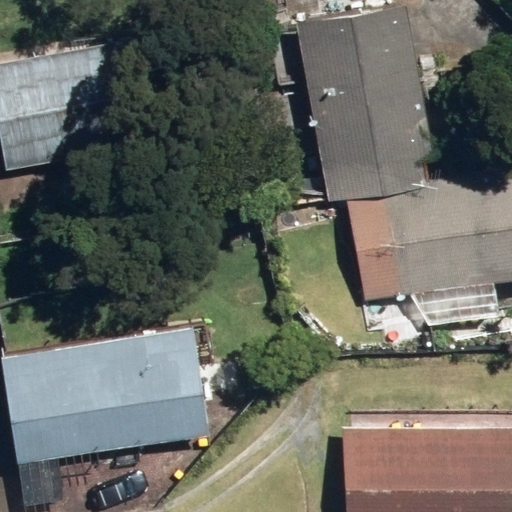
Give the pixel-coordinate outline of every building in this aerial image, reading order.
[(384,0),(314,0),(287,5),(319,182),(340,179),(360,286),(511,257),(511,153),(416,171),(384,0)] [(9,51),(27,158),(155,137),(137,30),(9,51)] [(243,193),(191,198),(195,231),(247,226),(243,193)] [(174,318),(0,341),(0,449),(190,424),(174,318)] [(511,511),(511,412),(337,421),(339,511),(511,511)]
